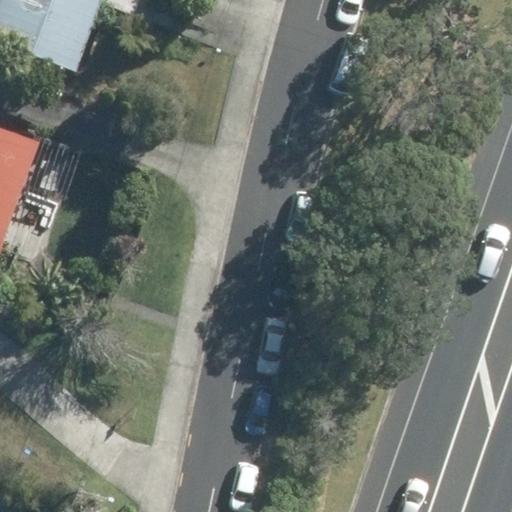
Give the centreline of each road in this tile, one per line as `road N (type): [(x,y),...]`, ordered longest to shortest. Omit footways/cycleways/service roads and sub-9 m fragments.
road 1 (residential): [(208,511),(310,0)]
road 2 (primary): [(511,319),(448,511)]
